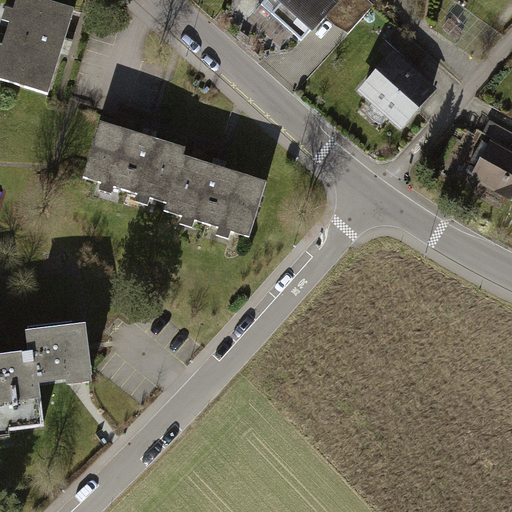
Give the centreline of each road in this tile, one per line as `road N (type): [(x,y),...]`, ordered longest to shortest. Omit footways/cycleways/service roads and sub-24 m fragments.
road 1 (residential): [(78,511),(378,195)]
road 2 (residential): [(159,0),(378,195)]
road 3 (residential): [(378,195),(511,272)]
